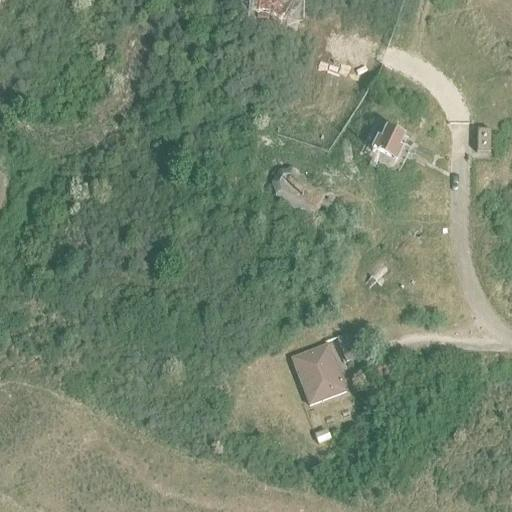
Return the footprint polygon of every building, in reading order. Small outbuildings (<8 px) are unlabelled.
[(399,175),(406,159),(426,168),(428,164),(408,154),(416,138),(376,119),(358,156),(370,162),(368,167),(377,171),(379,166),(399,175)] [(490,132),(476,132),(475,155),(489,155),(490,132)] [(274,193),(274,197),(312,219),(319,206),(326,210),(330,208),(334,200),(333,197),(327,193),(330,188),(296,169),(291,169),(288,168),(284,170),(278,172),(275,177),(274,179),(270,184),(272,189),(274,193)] [(345,364),(358,359),(349,335),(336,340),(345,364)] [(309,408),(345,394),(327,347),(291,361),(309,408)]
